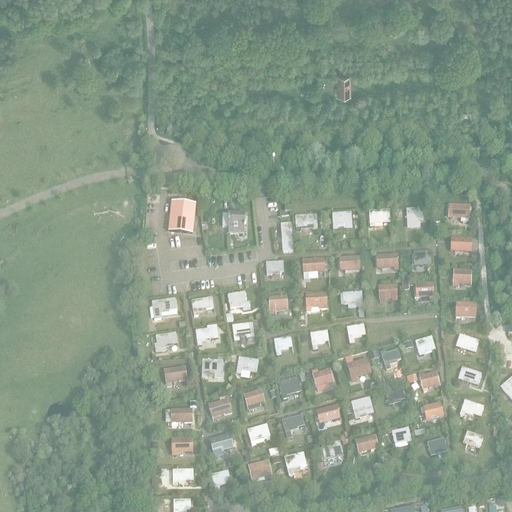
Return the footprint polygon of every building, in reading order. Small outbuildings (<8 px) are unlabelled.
[(393,24),(398,35),(407,31),(403,20),(393,24)] [(338,69),(339,97),(350,97),(349,69),(338,69)] [(143,225),(156,227),(159,202),(145,200),(143,225)] [(171,209),(169,233),(190,234),(193,235),(196,204),(171,202),(171,209)] [(452,217),(464,218),(465,207),(448,206),(447,218),(452,218),(452,217)] [(405,210),(405,222),(410,222),(410,220),(422,220),(422,209),(405,210)] [(368,212),(368,225),(373,225),(373,223),(385,222),(385,211),(368,212)] [(333,230),(337,230),(337,225),(348,225),(348,214),(331,215),(331,226),(332,226),(333,230)] [(228,235),(246,235),(246,216),(222,216),(222,228),(228,228),(228,235)] [(312,231),(317,231),(316,216),(294,217),(294,228),(311,227),(312,231)] [(280,225),(282,253),(292,253),(290,225),(280,225)] [(454,250),(467,251),(467,240),(450,239),(449,251),(454,251),(454,250)] [(412,254),(413,265),(430,264),(429,253),(412,254)] [(375,257),(376,267),(393,266),(392,256),(375,257)] [(338,259),(339,271),(343,271),(343,269),(356,269),(355,258),(338,259)] [(301,261),(302,273),(306,273),(306,272),(319,271),(318,260),(301,261)] [(265,264),(265,275),(282,273),(282,263),(265,264)] [(452,282),(469,283),(470,272),(453,272),(452,282)] [(414,285),(415,298),(419,297),(419,296),(431,295),(431,284),(414,285)] [(377,288),(378,299),(395,298),(394,287),(377,288)] [(249,303),(245,304),(244,293),(227,296),(229,306),(230,310),(242,308),(243,312),(250,311),(249,303)] [(356,308),(362,308),(361,293),(341,294),(342,307),(347,306),(347,304),(348,304),(348,306),(356,306),(356,308)] [(305,296),(305,309),(309,309),(309,307),(322,306),(322,295),(305,296)] [(275,310),(282,310),(282,308),(286,308),(285,298),(268,299),(268,309),(269,309),(270,316),(275,315),(275,310)] [(151,303),(154,321),(161,320),(160,314),(168,313),(168,311),(176,310),(174,299),(151,303)] [(198,317),(197,313),(206,312),(205,310),(213,309),(212,299),(190,302),(192,312),(193,317),(198,317)] [(454,314),(472,316),(472,305),(455,304),(454,314)] [(231,327),(233,339),(250,337),(248,324),(231,327)] [(349,345),(355,344),(354,338),(364,336),(362,325),(345,328),(347,339),(348,339),(349,345)] [(195,331),(197,345),(201,345),(201,342),(213,340),(219,339),(217,326),(206,327),(207,330),(195,331)] [(313,352),(318,351),(317,345),(327,343),(325,332),(308,335),(310,346),(311,346),(313,352)] [(154,345),(155,354),(166,352),(165,348),(173,347),(173,345),(177,344),(175,334),(155,337),(156,345),(154,345)] [(455,346),(475,353),(478,343),(458,336),(455,346)] [(276,357),(281,357),(280,351),(291,349),(289,338),(272,341),(274,352),(275,352),(276,357)] [(414,345),(417,355),(434,350),(430,340),(414,345)] [(389,364),(399,361),(396,351),(386,354),(385,351),(380,353),(381,356),(380,356),(383,366),(384,366),(386,371),(391,370),(389,364)] [(240,370),(253,372),(255,361),(238,358),(235,372),(240,373),(240,370)] [(349,376),(366,372),(363,361),(351,364),(350,361),(345,363),(349,376)] [(205,374),(218,374),(218,364),(201,363),(201,377),(205,377),(205,374)] [(461,380),(478,386),(481,375),(460,368),(456,380),(461,382),(461,380)] [(164,371),(165,382),(182,379),(181,369),(164,371)] [(312,376),(315,386),(331,382),(328,371),(312,376)] [(418,378),(421,388),(437,384),(435,373),(418,378)] [(511,376),(499,388),(509,401),(511,398),(511,376)] [(277,386),(281,398),(285,397),(285,395),(301,391),(298,380),(277,386)] [(384,394),(387,404),(404,400),(401,390),(384,394)] [(243,396),(246,406),(262,401),(259,391),(243,396)] [(367,415),(374,414),(370,398),(350,403),(353,414),(353,413),(355,420),(367,417),(367,415)] [(208,406),(211,417),(227,412),(224,402),(208,406)] [(460,412),(480,419),(483,408),(463,402),(460,412)] [(422,408),(425,418),(441,414),(439,404),(422,408)] [(316,412),(319,424),(323,423),(323,421),(335,418),(332,408),(316,412)] [(171,411),(171,422),(188,421),(188,411),(171,411)] [(281,421),(283,432),(304,426),(301,416),(281,421)] [(256,445),(256,446),(264,443),(263,440),(270,438),(267,425),(246,431),(251,446),(256,445)] [(407,429),(397,431),(396,428),(391,429),(392,432),(390,433),(393,443),(406,440),(407,444),(411,443),(407,429)] [(462,445),(477,450),(481,438),(466,433),(462,445)] [(220,452),(233,449),(229,436),(209,442),(214,459),(222,457),(220,452)] [(355,441),(357,452),(374,448),(371,437),(355,441)] [(171,441),(172,451),(189,451),(188,440),(171,441)] [(426,444),(430,457),(446,453),(442,440),(426,444)] [(320,450),(322,460),(343,455),(340,442),(333,444),(334,446),(320,450)] [(292,474),(307,470),(303,454),(283,458),(286,469),(291,468),(292,474)] [(247,467),(250,478),(266,474),(264,463),(247,467)] [(220,491),(219,487),(226,485),(226,483),(229,483),(226,469),(221,470),(222,473),(210,476),(213,486),(215,492),(220,491)] [(172,471),(172,482),(193,481),(193,470),(172,471)] [(173,501),(172,511),(177,511),(190,511),(190,501),(173,501)]
